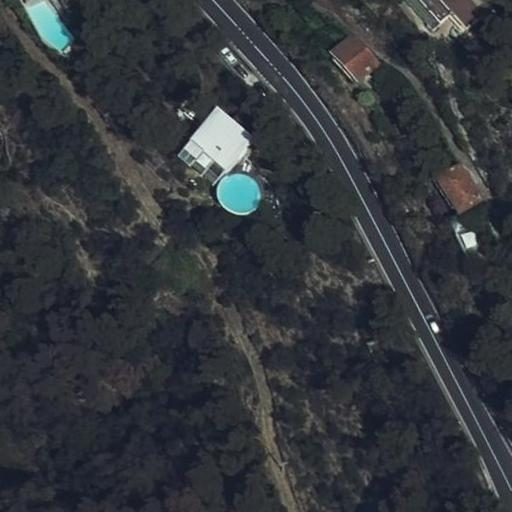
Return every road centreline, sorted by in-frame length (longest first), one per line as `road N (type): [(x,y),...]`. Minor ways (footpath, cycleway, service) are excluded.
road 1 (track): [(0,0),(156,225),(212,287),(248,369),(293,511)]
road 2 (secondary): [(209,0),(325,145),(511,495)]
